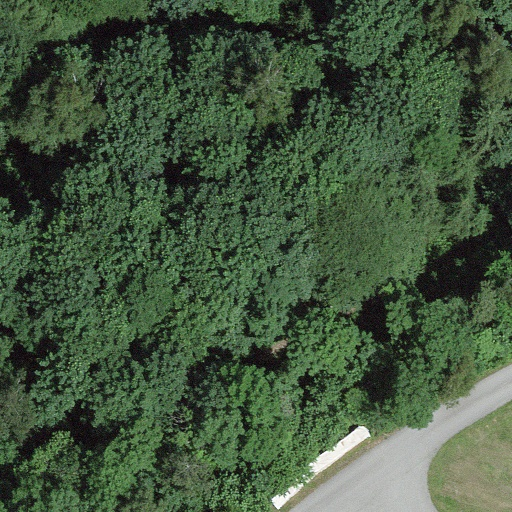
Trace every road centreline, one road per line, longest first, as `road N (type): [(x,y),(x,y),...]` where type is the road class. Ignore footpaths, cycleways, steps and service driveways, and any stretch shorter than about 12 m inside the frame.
road 1 (track): [(511,238),(73,485),(28,466),(0,423)]
road 2 (unclassified): [(511,389),(362,478)]
